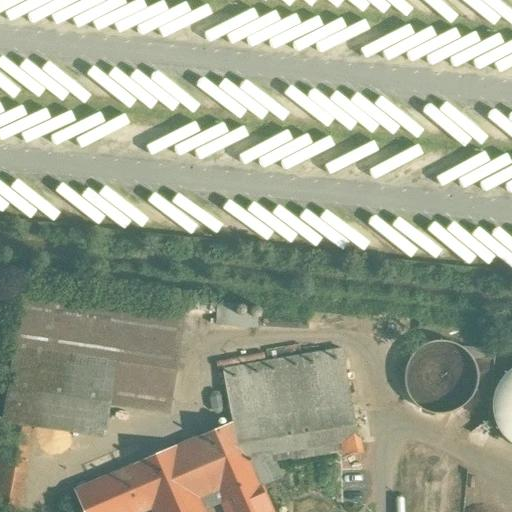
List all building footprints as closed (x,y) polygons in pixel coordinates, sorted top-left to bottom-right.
[(182,315),(21,292),(13,348),(174,372),(182,315)] [(476,386),(477,378),(476,370),(473,363),(470,357),(464,351),(459,347),(452,343),(445,342),(437,342),(429,343),(423,345),(418,349),(413,354),(409,359),(406,366),(404,373),(403,379),(405,387),(406,392),(409,398),(415,405),(422,410),(429,413),(436,414),(442,415),(448,414),(455,411),(460,408),(466,404),(470,399),(474,392),(476,386)] [(299,345),(265,350),(268,362),(301,357),(299,345)] [(174,372),(13,348),(0,421),(31,426),(105,437),(108,409),(112,404),(167,413),(174,372)] [(268,362),(222,370),(231,423),(236,434),(353,413),(341,350),(301,357),(268,362)] [(511,369),(502,378),(494,390),(491,405),(493,419),(499,432),(509,443),(511,443),(511,369)] [(231,423),(73,490),(82,511),(144,511),(151,509),(151,511),(205,511),(200,500),(207,497),(199,479),(247,458),(257,456),(273,454),(357,439),(353,413),(236,434),(231,423)] [(16,511),(31,426),(0,421),(0,422),(0,511),(16,511)] [(273,454),(273,462),(340,451),(340,455),(360,454),(357,439),(273,454)] [(273,454),(257,456),(260,462),(273,462),(273,454)] [(362,504),(360,454),(340,455),(341,471),(341,505),(362,504)] [(369,454),(360,454),(362,504),(370,504),(369,454)] [(247,458),(199,479),(207,497),(211,507),(222,503),(226,511),(270,511),(259,486),(268,481),(260,462),(257,456),(247,458)]
